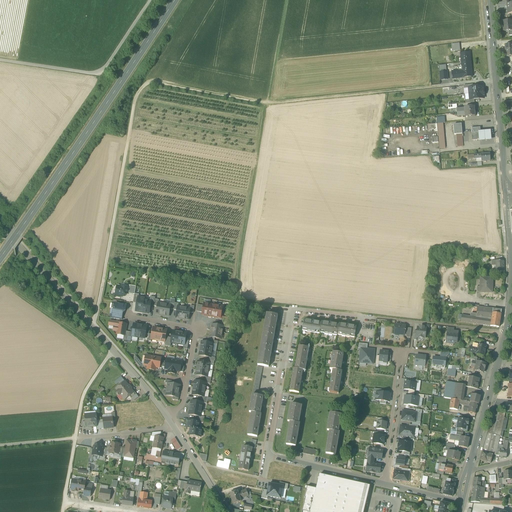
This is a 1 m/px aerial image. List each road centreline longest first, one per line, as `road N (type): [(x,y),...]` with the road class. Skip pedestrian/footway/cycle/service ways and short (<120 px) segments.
road 1 (track): [(496,80),(268,102),(146,82),(133,103),(91,326)]
road 2 (residential): [(374,318),(290,308),(266,455),(386,484)]
road 3 (primary): [(174,0),(0,257)]
road 4 (residential): [(467,471),(510,301),(504,192)]
road 5 (unclassified): [(0,223),(166,414)]
road 6 (track): [(268,102),(232,301)]
road 7 (residential): [(504,192),(490,0)]
road 8 (track): [(0,60),(99,74),(149,0)]
road 9 (track): [(111,350),(80,406),(61,511)]
road 10 (residential): [(166,414),(181,403),(196,328),(128,316)]
road 11 (residential): [(401,349),(386,484)]
